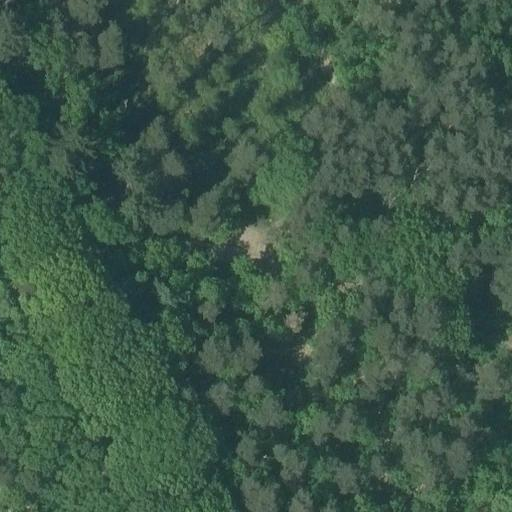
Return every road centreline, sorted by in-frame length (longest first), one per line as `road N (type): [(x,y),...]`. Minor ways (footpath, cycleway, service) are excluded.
road 1 (unclassified): [(58,256),(198,234),(366,286),(511,232)]
road 2 (tertiary): [(168,511),(58,256)]
road 3 (track): [(511,332),(366,286)]
road 4 (tertiary): [(58,256),(0,116)]
